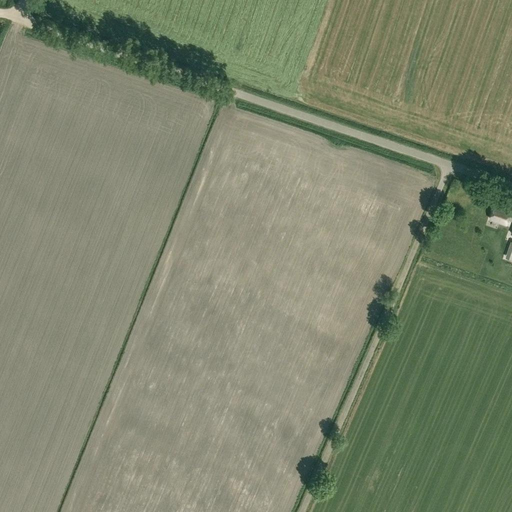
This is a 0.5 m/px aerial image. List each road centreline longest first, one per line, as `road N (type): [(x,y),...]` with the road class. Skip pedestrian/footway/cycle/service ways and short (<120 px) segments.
road 1 (unclassified): [(448,163),(16,18)]
road 2 (unclassified): [(301,511),(448,163)]
